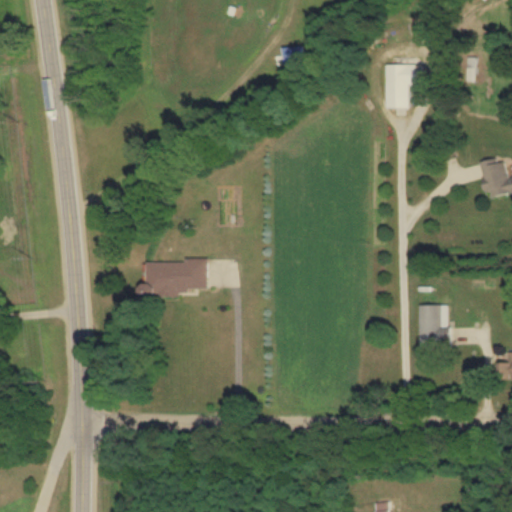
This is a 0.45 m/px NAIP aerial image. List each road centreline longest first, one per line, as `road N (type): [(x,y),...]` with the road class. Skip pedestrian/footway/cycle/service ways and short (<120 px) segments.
road 1 (primary): [(78,511),(77,308),(40,0)]
road 2 (residential): [(511,425),(81,425)]
